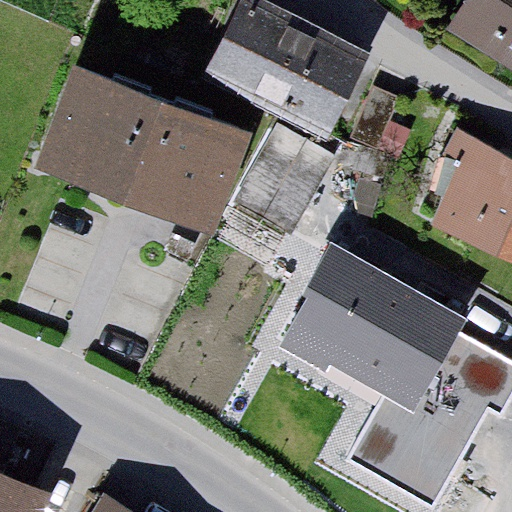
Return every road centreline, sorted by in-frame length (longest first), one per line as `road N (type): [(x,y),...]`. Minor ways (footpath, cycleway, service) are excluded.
road 1 (unknown): [(295,192),(511,325)]
road 2 (unclassified): [(0,387),(118,447),(220,511)]
road 3 (residential): [(356,0),(511,106)]
